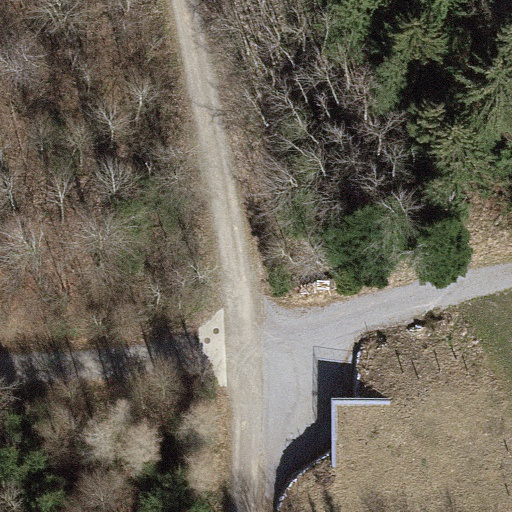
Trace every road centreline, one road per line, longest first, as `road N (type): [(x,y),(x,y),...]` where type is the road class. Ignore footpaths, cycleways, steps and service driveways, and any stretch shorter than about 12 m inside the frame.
road 1 (track): [(245,511),(248,353),(184,0)]
road 2 (track): [(511,282),(248,353)]
road 3 (track): [(0,376),(119,373),(248,353)]
